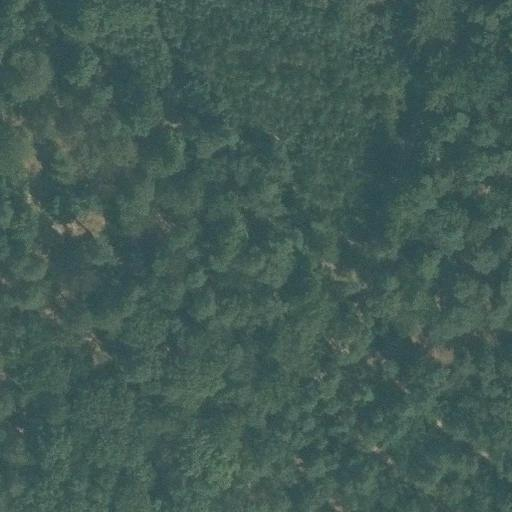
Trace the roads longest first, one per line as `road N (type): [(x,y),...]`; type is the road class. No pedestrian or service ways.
road 1 (track): [(350,272),(471,0)]
road 2 (track): [(182,511),(350,272)]
road 3 (track): [(204,481),(0,294)]
